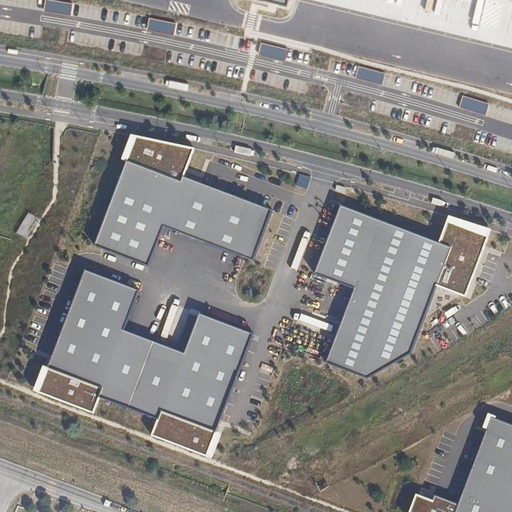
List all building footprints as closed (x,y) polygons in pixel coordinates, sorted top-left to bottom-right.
[(191,149),(131,137),(95,244),(148,266),(165,223),(253,257),(270,207),(182,172),(191,149)] [(298,186),(308,190),(312,179),(302,175),(298,186)] [(440,240),(341,203),(316,270),(354,282),(355,290),(328,359),(368,375),(409,352),(437,284),(466,295),(488,233),(448,220),(440,240)] [(137,287),(85,268),(39,390),(92,409),(97,394),(157,416),(151,434),(205,456),(252,332),(198,311),(186,350),(124,329),(137,287)] [(436,499),(418,493),(410,511),(511,511),(511,422),(495,416),(460,504),(437,495),(436,499)]
